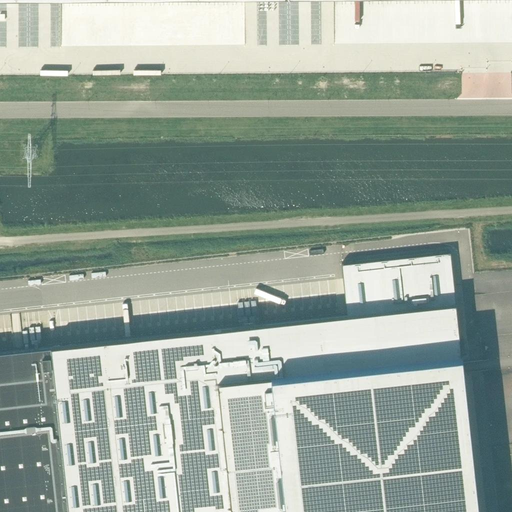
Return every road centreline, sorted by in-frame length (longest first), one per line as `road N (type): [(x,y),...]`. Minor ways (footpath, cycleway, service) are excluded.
road 1 (unclassified): [(0,241),(511,210)]
road 2 (tertiary): [(0,111),(511,107)]
